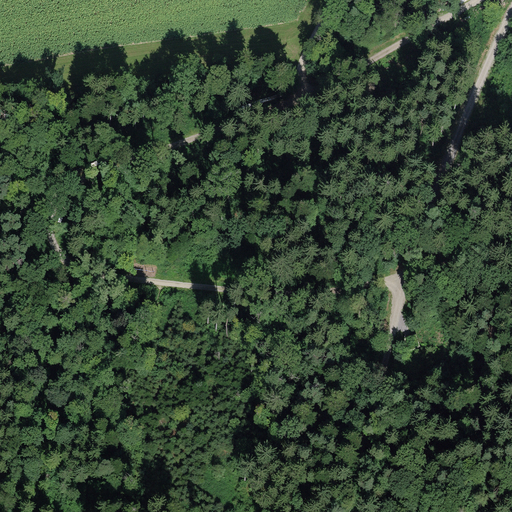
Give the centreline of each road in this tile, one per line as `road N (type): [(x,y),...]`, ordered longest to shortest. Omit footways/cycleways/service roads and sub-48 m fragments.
road 1 (track): [(469,0),(295,101),(89,176),(63,193),(52,216),(54,244),(77,271),(301,293),(344,292),(511,246)]
road 2 (track): [(511,9),(410,272),(349,511)]
